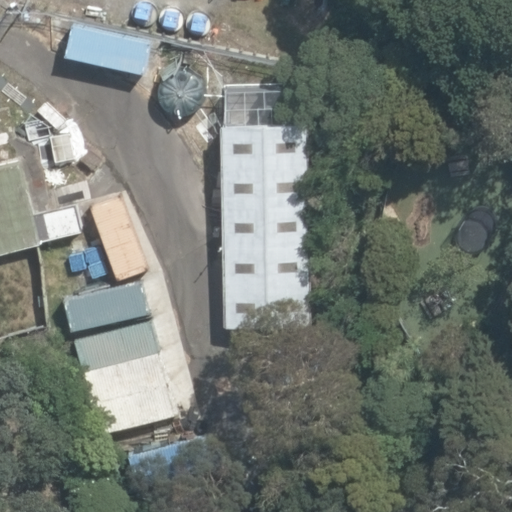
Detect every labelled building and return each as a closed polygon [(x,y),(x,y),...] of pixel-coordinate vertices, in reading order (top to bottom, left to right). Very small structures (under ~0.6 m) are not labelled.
[(137,24),(46,6),(39,46),(129,64),(137,24)] [(221,122),(225,323),(314,321),(311,124),(304,124),(304,77),(225,79),(226,122),(221,122)] [(0,251),(42,241),(21,159),(0,164),(0,251)] [(69,337),(108,492),(215,465),(151,216),(55,242),(69,293),(69,295),(58,297),(69,337)] [(134,511),(186,511),(216,503),(207,472),(129,494),(134,511)]
